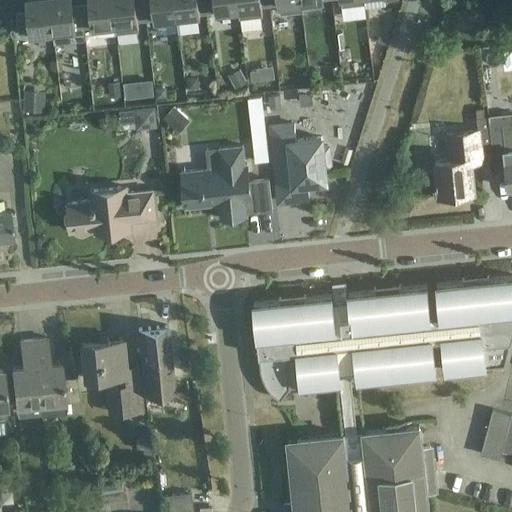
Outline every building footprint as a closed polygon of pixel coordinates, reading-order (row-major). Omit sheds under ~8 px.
[(54,31),(49,0),(27,0),(29,11),(17,12),(19,35),(31,34),(32,39),(54,36),(54,31)] [(84,27),(82,4),(73,5),(72,0),(49,0),(54,31),(84,27)] [(90,0),(90,3),(82,4),(84,27),(116,23),(112,0),(90,0)] [(137,21),(146,20),(144,0),(112,0),(116,23),(117,33),(138,31),(137,21)] [(178,21),(175,0),(144,0),(146,20),(155,19),(157,34),(179,31),(178,21)] [(206,0),(175,0),(178,21),(200,19),(199,13),(208,12),(206,0)] [(239,9),(237,0),(206,0),(208,12),(218,11),(218,16),(239,14),(239,9)] [(237,0),(239,9),(239,14),(240,19),(262,16),(260,6),(271,5),(269,0),(237,0)] [(302,12),(301,1),(301,0),(269,0),(271,5),(279,4),(280,14),(302,12)] [(240,69),(228,75),(235,89),(247,83),(240,69)] [(252,81),(259,80),(258,69),(251,70),(252,81)] [(319,71),(311,72),(312,80),(320,79),(319,71)] [(187,77),(188,89),(200,88),(199,76),(187,77)] [(119,82),(108,83),(110,98),(121,97),(119,82)] [(151,82),(139,84),(141,98),(153,96),(151,82)] [(161,87),(155,88),(157,99),(167,98),(167,92),(161,87)] [(44,112),(45,91),(25,90),(24,99),(21,99),(21,107),(24,107),(24,110),(44,112)] [(281,94),(269,95),(271,107),(282,106),(281,94)] [(261,96),(249,98),(256,162),(269,160),(261,96)] [(157,127),(155,106),(134,108),(136,129),(157,127)] [(189,120),(174,107),(164,118),(179,132),(189,120)] [(473,172),(471,154),(483,153),(482,146),(488,146),(485,116),(484,108),(476,109),(479,131),(447,134),(449,160),(435,161),(439,195),(475,192),(473,172)] [(511,112),(489,115),(492,146),(504,145),(504,149),(508,188),(511,187),(511,112)] [(275,127),(280,179),(289,178),(289,187),(329,183),(327,165),(332,164),(330,142),(326,143),(325,133),(294,136),(293,125),(275,127)] [(243,146),(223,148),(219,148),(221,167),(182,171),(186,207),(220,204),(222,219),(247,216),(247,212),(272,209),(269,179),(249,181),(247,164),(245,165),(243,146)] [(93,200),(68,203),(68,211),(71,231),(95,228),(96,232),(132,228),(131,220),(157,218),(154,198),(153,190),(127,193),(127,187),(91,190),(93,200)] [(0,242),(14,241),(11,211),(0,212),(0,242)] [(433,341),(443,340),(446,371),(474,368),(473,363),(484,362),(485,367),(505,365),(511,337),(511,276),(488,279),(488,284),(465,287),(465,281),(437,284),(440,315),(431,316),(433,341)] [(436,372),(433,341),(431,316),(427,285),(399,288),(400,293),(377,296),(377,290),(349,293),(349,299),(333,301),(332,295),(305,298),(305,303),(293,305),(282,306),(282,300),(254,303),(254,305),(258,338),(257,338),(260,368),(266,385),(279,399),(281,400),(291,387),(290,382),(313,379),(313,385),(340,382),(346,434),(357,433),(350,372),(357,372),(358,380),(386,377),(385,372),(408,369),(408,375),(436,372)] [(140,348),(143,395),(175,392),(168,326),(138,328),(140,348)] [(34,339),(40,402),(42,416),(66,413),(61,363),(50,364),(47,337),(34,339)] [(106,342),(81,344),(83,364),(85,379),(103,377),(111,376),(111,383),(115,383),(118,412),(142,410),(139,382),(138,365),(125,366),(122,338),(106,340),(106,342)] [(16,405),(40,402),(34,339),(21,340),(24,367),(13,368),(16,405)] [(499,459),(502,449),(511,414),(493,409),(481,454),(499,459)] [(357,433),(346,434),(298,439),(300,460),(291,461),(296,506),(296,511),(428,511),(427,493),(436,492),(433,467),(431,447),(422,448),(419,426),(357,433)] [(138,449),(143,448),(144,454),(151,453),(149,435),(137,436),(138,449)] [(163,495),(165,511),(192,511),(190,492),(163,495)]
